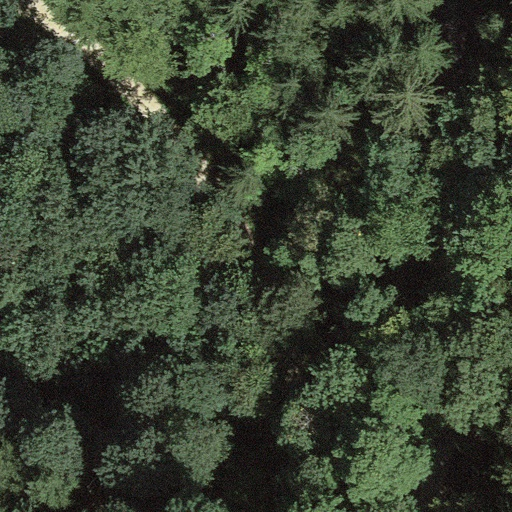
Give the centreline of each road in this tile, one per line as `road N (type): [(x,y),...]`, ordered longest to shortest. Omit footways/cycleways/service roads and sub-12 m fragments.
road 1 (track): [(19,0),(108,62),(181,138),(248,237),(292,353),(303,416),(294,511)]
road 2 (track): [(414,511),(438,446),(451,372),(462,0)]
